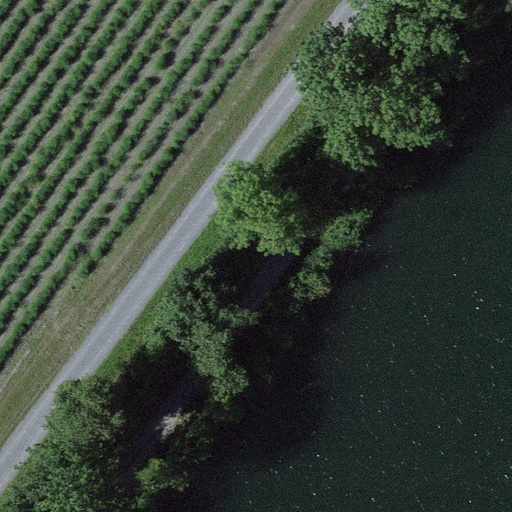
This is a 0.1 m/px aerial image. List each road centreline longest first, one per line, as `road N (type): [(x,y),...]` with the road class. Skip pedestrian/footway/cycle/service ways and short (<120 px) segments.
road 1 (track): [(497,0),(104,511)]
road 2 (track): [(0,493),(383,0)]
